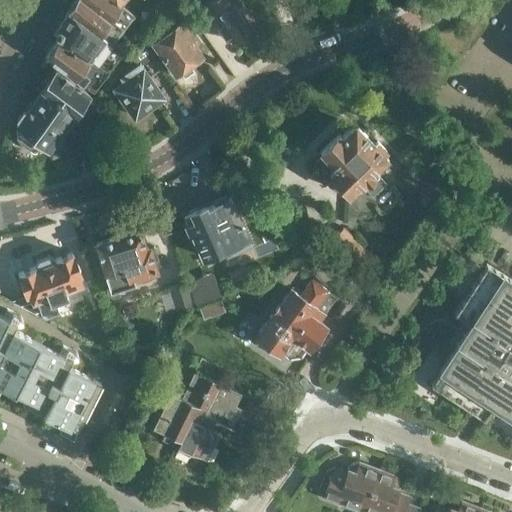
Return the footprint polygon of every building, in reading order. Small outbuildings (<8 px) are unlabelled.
[(87,0),(73,0),(68,9),(123,51),(124,50),(112,42),(123,27),(87,0)] [(121,3),(117,0),(87,0),(123,27),(134,13),(121,3)] [(208,0),(224,22),(218,26),(226,38),(232,34),(234,37),(257,22),(241,0),(208,0)] [(68,9),(53,33),(58,37),(59,36),(84,55),(84,54),(89,58),(105,67),(108,69),(122,50),(68,9)] [(149,28),(141,39),(145,44),(151,40),(174,74),(179,71),(184,77),(195,69),(190,62),(203,53),(194,41),(198,38),(184,17),(180,20),(155,37),(149,28)] [(58,37),(45,54),(93,91),(108,69),(105,67),(89,58),(84,54),(84,55),(59,36),(58,37)] [(107,93),(107,97),(108,100),(110,102),(113,104),(116,104),(118,103),(123,101),(134,116),(165,94),(143,63),(153,56),(145,44),(141,39),(118,73),(121,78),(111,85),(112,87),(109,89),(107,93)] [(42,87),(75,112),(90,91),(56,67),(42,87)] [(75,112),(42,87),(41,88),(27,108),(23,108),(16,118),(17,123),(16,123),(20,127),(18,130),(19,139),(33,150),(42,149),(45,146),(48,148),(51,144),(54,146),(61,136),(58,134),(74,112),(75,112)] [(329,173),(350,196),(362,184),(364,186),(367,183),(368,184),(375,177),(374,176),(377,173),(376,171),(389,157),(385,152),(387,150),(377,140),(374,142),(355,123),(341,136),(339,132),(319,151),(335,168),(329,173)] [(191,232),(202,258),(223,249),(227,258),(253,246),(249,237),(251,236),(244,221),(242,222),(241,220),(231,196),(230,196),(229,194),(206,204),(205,202),(188,210),(189,211),(183,213),(187,221),(183,222),(188,234),(191,232)] [(139,227),(95,241),(109,288),(106,289),(107,292),(108,295),(109,296),(112,297),(114,297),(119,296),(115,286),(134,280),(134,278),(159,270),(155,259),(158,258),(154,245),(149,246),(148,244),(145,244),(139,227)] [(346,258),(357,269),(371,254),(344,227),(333,238),(350,254),(346,258)] [(27,295),(29,295),(32,302),(37,300),(40,311),(45,313),(47,312),(49,318),(60,314),(56,299),(68,294),(66,289),(84,283),(81,274),(82,274),(72,252),(54,259),(53,256),(48,254),(38,258),(36,263),(37,266),(18,273),(27,295)] [(470,322),(430,383),(483,418),(487,411),(492,404),(511,417),(511,280),(485,264),(466,293),(454,312),(470,322)] [(220,295),(212,272),(188,280),(196,303),(220,295)] [(311,277),(301,292),(290,284),(254,334),(279,352),(280,351),(288,357),(288,358),(301,356),(301,355),(308,347),(326,324),(321,320),(326,312),(318,306),(329,290),(311,277)] [(191,302),(184,279),(168,283),(171,291),(160,294),(165,309),(176,305),(176,306),(191,302)] [(0,383),(46,406),(42,413),(69,426),(94,377),(68,364),(70,360),(72,360),(74,360),(76,359),(77,357),(78,356),(78,354),(77,352),(76,351),(62,344),(58,351),(12,328),(15,323),(16,324),(18,324),(20,323),(21,321),(22,319),(22,317),(21,316),(20,314),(6,308),(3,315),(0,313),(0,383)] [(176,449),(211,378),(195,370),(182,396),(170,390),(152,425),(165,432),(162,438),(178,446),(176,449)] [(211,378),(176,449),(189,455),(191,452),(207,460),(221,432),(208,426),(216,411),(235,420),(241,408),(236,405),(241,393),(211,378)] [(322,496),(363,511),(380,468),(360,461),(357,460),(353,461),(350,463),(348,469),(347,471),(333,467),(326,470),(319,488),(322,496)] [(380,468),(363,511),(364,511),(402,511),(409,495),(408,494),(407,496),(396,492),(399,486),(399,482),(398,478),(396,476),(394,474),(380,468)] [(434,511),(475,511),(478,506),(462,500),(458,510),(450,507),(448,511),(442,511),(436,510),(438,506),(437,506),(434,511)]
